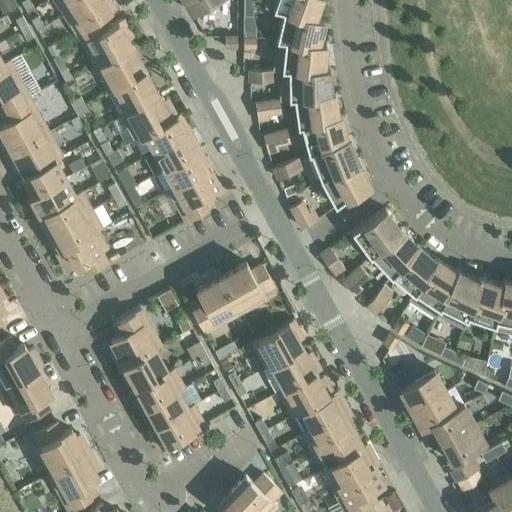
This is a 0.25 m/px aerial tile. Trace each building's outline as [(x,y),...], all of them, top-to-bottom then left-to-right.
[(0,0),(0,10),(13,0),(0,0)] [(22,0),(21,1),(27,11),(34,7),(29,0),(22,0)] [(55,0),(64,12),(83,0),(55,0)] [(74,28),(82,40),(122,18),(108,23),(102,13),(115,5),(111,0),(83,0),(64,12),(64,13),(70,9),(80,24),(74,28)] [(185,0),(192,12),(214,0),(185,0)] [(266,0),(264,6),(323,19),(323,18),(314,16),(319,0),(266,0)] [(253,3),(243,3),(243,15),(253,15),(253,3)] [(276,37),(325,44),(325,42),(318,41),(323,19),(264,6),(283,11),(276,37)] [(15,19),(21,29),(28,25),(22,15),(15,19)] [(31,19),(37,29),(44,25),(38,15),(31,19)] [(82,40),(96,65),(132,45),(128,38),(132,36),(122,18),(82,40)] [(28,25),(21,29),(27,40),(34,36),(28,25)] [(224,46),(237,46),(237,36),(225,35),(224,46)] [(243,46),(255,46),(255,36),(243,36),(243,46)] [(279,65),(279,68),(329,67),(329,66),(323,66),(325,44),(276,37),(273,65),(279,65)] [(55,42),(47,46),(52,57),(61,52),(55,42)] [(96,65),(109,89),(145,69),(132,45),(96,65)] [(0,108),(1,110),(29,95),(9,59),(0,63),(0,108)] [(60,71),(66,81),(73,77),(67,67),(60,71)] [(279,68),(279,98),(334,91),(333,89),(329,90),(329,67),(279,68)] [(250,69),(250,81),(274,80),(274,68),(250,69)] [(122,112),(122,113),(158,93),(145,69),(109,89),(109,90),(115,86),(128,109),(122,112)] [(294,98),(297,125),(340,114),(340,112),(337,113),(334,91),(279,98),(279,100),(294,98)] [(122,113),(136,137),(180,113),(180,112),(175,114),(166,98),(162,100),(158,93),(122,113)] [(0,134),(0,138),(8,153),(48,131),(29,95),(1,110),(7,121),(0,124),(0,128),(3,133),(0,134)] [(70,101),(74,108),(84,102),(80,95),(70,101)] [(255,102),(257,114),(281,111),(279,98),(255,102)] [(84,102),(74,108),(78,115),(88,109),(84,102)] [(146,133),(155,150),(190,130),(180,113),(136,137),(136,138),(146,133)] [(301,126),(308,152),(348,136),(347,135),(346,135),(340,114),(297,125),(298,126),(301,126)] [(70,118),(76,129),(83,125),(77,115),(70,118)] [(263,134),(266,146),(290,140),(287,128),(263,134)] [(155,150),(165,168),(200,148),(190,130),(155,150)] [(20,176),(21,177),(62,155),(48,131),(8,153),(18,170),(22,168),(25,174),(20,176)] [(320,177),(320,178),(357,158),(348,136),(308,152),(309,154),(310,153),(320,177)] [(100,143),(106,154),(113,150),(107,139),(100,143)] [(168,188),(169,189),(210,166),(200,148),(165,168),(174,185),(168,188)] [(107,154),(112,164),(120,159),(115,150),(107,154)] [(21,177),(31,195),(65,176),(56,159),(62,155),(21,177)] [(80,156),(68,163),(73,172),(85,165),(80,156)] [(273,166),(278,177),(301,168),(296,157),(273,166)] [(357,158),(320,178),(335,205),(368,181),(357,160),(357,158)] [(102,159),(90,166),(98,180),(110,174),(102,159)] [(210,166),(169,189),(185,219),(213,204),(207,192),(220,185),(210,166)] [(36,215),(81,190),(75,193),(65,176),(31,195),(40,212),(36,215)] [(133,176),(121,182),(125,189),(136,183),(133,176)] [(294,181),(283,186),(286,194),(297,189),(294,181)] [(107,186),(113,196),(120,192),(114,182),(107,186)] [(127,191),(134,205),(141,201),(134,187),(127,191)] [(36,215),(46,233),(91,208),(81,190),(36,215)] [(120,192),(113,196),(119,207),(126,203),(120,192)] [(290,205),(302,226),(313,220),(301,199),(290,205)] [(351,231),(369,255),(400,226),(399,225),(398,226),(385,207),(351,231)] [(46,233),(56,251),(101,226),(91,208),(46,233)] [(101,226),(56,251),(66,270),(80,262),(86,274),(107,262),(101,250),(107,247),(97,229),(101,227),(101,226)] [(372,255),(390,275),(417,243),(416,242),(416,243),(400,226),(369,255),(370,256),(372,255)] [(408,298),(409,299),(437,257),(435,256),(435,257),(417,243),(390,275),(391,276),(392,275),(412,292),(408,298)] [(320,253),(334,273),(344,266),(330,246),(320,253)] [(409,299),(435,316),(458,269),(456,268),(455,269),(437,257),(409,299)] [(246,261),(222,274),(219,270),(241,310),(265,296),(262,290),(274,284),(262,263),(250,269),(246,261)] [(342,280),(350,289),(368,273),(360,264),(342,280)] [(437,314),(462,327),(480,276),(479,276),(478,279),(458,269),(435,316),(436,316),(437,314)] [(241,310),(219,270),(201,280),(203,284),(196,288),(201,297),(189,303),(204,330),(241,310)] [(492,328),(494,328),(504,279),(503,279),(502,284),(480,276),(462,327),(464,328),(468,315),(493,324),(492,328)] [(494,328),(511,332),(511,280),(504,279),(494,328)] [(366,304),(375,312),(391,293),(381,286),(366,304)] [(161,293),(166,306),(177,303),(172,289),(161,293)] [(110,348),(120,366),(160,344),(140,307),(113,322),(119,334),(110,339),(115,346),(110,348)] [(185,314),(176,319),(183,331),(192,326),(185,314)] [(392,327),(401,332),(408,322),(399,316),(392,327)] [(252,341),(266,366),(302,346),(298,339),(302,337),(292,319),(252,341)] [(382,342),(391,348),(398,337),(389,332),(382,342)] [(0,339),(0,384),(1,387),(41,364),(32,347),(28,349),(23,342),(15,347),(9,335),(0,339)] [(192,344),(198,354),(205,350),(199,340),(192,344)] [(132,390),(133,390),(174,368),(173,367),(167,370),(155,348),(161,344),(160,344),(120,366),(130,383),(134,381),(137,387),(132,390)] [(439,354),(450,359),(455,350),(444,345),(439,354)] [(215,351),(219,358),(228,353),(224,346),(215,351)] [(279,389),(279,390),(319,368),(310,350),(305,353),(302,346),(266,366),(266,367),(272,363),(285,386),(279,389)] [(205,350),(198,354),(204,365),(211,361),(205,350)] [(455,350),(450,359),(461,364),(465,355),(455,350)] [(41,364),(1,387),(15,412),(21,408),(27,420),(49,408),(42,396),(51,392),(38,368),(42,365),(41,364)] [(486,367),(484,375),(491,378),(494,370),(486,367)] [(133,390),(143,408),(183,386),(174,368),(133,390)] [(279,390),(292,414),(337,389),(332,391),(323,375),(319,377),(315,371),(320,369),(319,368),(279,390)] [(227,373),(233,384),(240,380),(234,369),(227,373)] [(400,388),(411,408),(445,389),(434,369),(400,388)] [(212,379),(218,390),(225,386),(219,375),(212,379)] [(473,387),(484,392),(488,383),(477,378),(473,387)] [(240,380),(233,384),(239,394),(246,391),(240,380)] [(148,428),(193,404),(193,403),(187,406),(178,390),(184,386),(183,386),(143,408),(152,425),(148,428)] [(225,386),(218,390),(224,400),(231,397),(225,386)] [(302,431),(302,432),(347,407),(337,389),(292,414),(293,415),(299,411),(308,428),(302,431)] [(411,408),(422,427),(464,403),(463,402),(455,407),(445,389),(411,408)] [(497,398),(508,403),(511,394),(501,389),(497,398)] [(431,423),(440,441),(474,422),(464,403),(422,427),(422,428),(431,423)] [(193,404),(148,428),(159,447),(204,422),(193,404)] [(302,432),(312,450),(357,425),(347,407),(302,432)] [(254,421),(260,432),(267,428),(261,417),(254,421)] [(35,447),(48,472),(89,450),(79,432),(75,435),(71,427),(62,432),(56,420),(34,432),(41,444),(35,447)] [(474,422),(440,441),(452,461),(485,442),(474,422)] [(318,447),(328,464),(367,443),(366,442),(362,444),(353,428),(357,426),(357,425),(312,450),(312,451),(318,447)] [(267,428),(260,432),(266,442),(273,438),(267,428)] [(501,441),(491,446),(495,455),(506,449),(501,441)] [(331,485),(332,486),(377,461),(367,443),(328,464),(337,481),(331,485)] [(495,455),(491,446),(480,452),(485,461),(495,455)] [(89,450),(48,472),(69,508),(96,493),(90,482),(98,477),(94,470),(98,467),(89,450)] [(274,457),(280,468),(287,464),(281,453),(274,457)] [(451,469),(457,479),(478,468),(472,457),(451,469)] [(377,461),(332,486),(346,511),(355,511),(376,500),(370,489),(383,482),(373,464),(377,462),(377,461)] [(293,462),(280,469),(286,480),(300,473),(293,462)] [(246,474),(231,489),(255,511),(268,511),(277,503),(272,499),(281,489),(263,472),(254,482),(246,474)] [(511,511),(511,484),(508,478),(489,488),(502,511),(511,511)] [(502,511),(489,488),(488,489),(493,498),(474,508),(476,511),(473,511),(502,511)] [(224,511),(255,511),(231,489),(216,505),(224,511)] [(293,493),(299,504),(306,500),(300,489),(293,493)] [(395,491),(385,497),(389,505),(400,500),(395,491)] [(85,511),(118,511),(116,508),(109,511),(107,511),(101,502),(85,511)]
